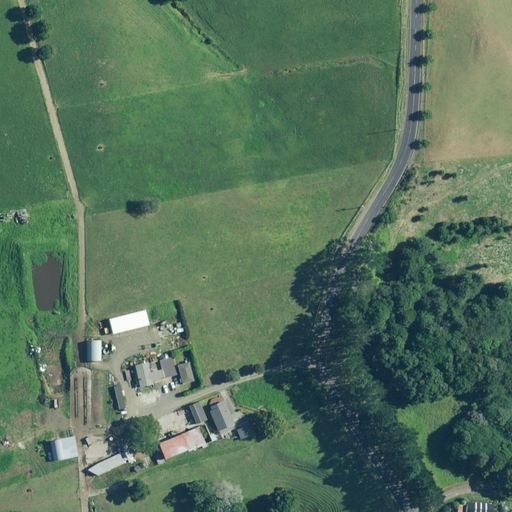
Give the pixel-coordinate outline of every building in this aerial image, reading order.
[(144,309),(106,319),(110,334),(148,325),(144,309)] [(99,340),(86,340),(86,361),(99,361),(99,340)] [(136,359),(137,365),(133,366),(138,387),(151,384),(150,380),(163,377),(164,379),(176,376),(172,357),(158,360),(160,369),(149,372),(147,363),(142,364),(140,358),(136,359)] [(187,361),(175,365),(181,384),(193,380),(187,361)] [(119,386),(113,387),(117,410),(124,409),(119,386)] [(216,431),(217,431),(219,434),(233,428),(231,425),(232,424),(222,400),(207,407),(209,410),(207,410),(216,431)] [(198,401),(187,406),(195,424),(206,419),(198,401)] [(250,424),(234,429),(238,440),(254,434),(250,424)] [(207,443),(210,442),(214,440),(212,434),(207,436),(203,425),(156,443),(162,460),(186,451),(187,452),(200,447),(201,448),(208,445),(207,443)] [(73,436),(49,441),(53,461),(77,457),(73,436)] [(125,450),(97,463),(86,470),(96,475),(102,473),(125,462),(124,461),(126,460),(127,461),(127,462),(133,460),(128,449),(125,450)]
